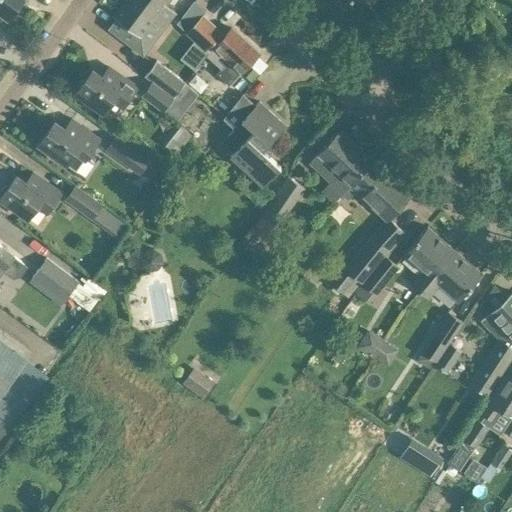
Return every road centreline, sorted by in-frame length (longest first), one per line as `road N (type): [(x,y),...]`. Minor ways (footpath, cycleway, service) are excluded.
road 1 (tertiary): [(511,254),(367,101)]
road 2 (tertiary): [(367,101),(254,0)]
road 3 (residential): [(0,113),(82,0)]
road 4 (unclassified): [(367,101),(435,0)]
